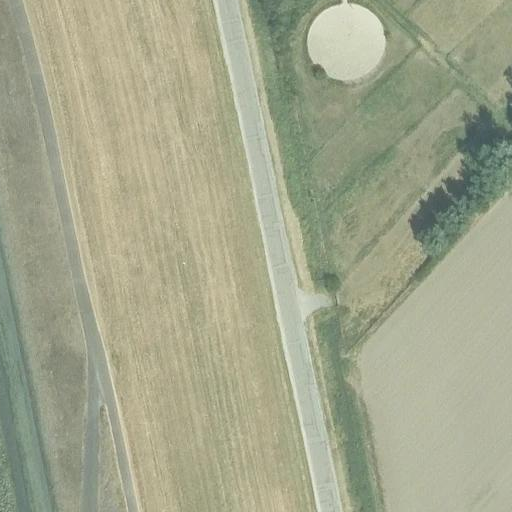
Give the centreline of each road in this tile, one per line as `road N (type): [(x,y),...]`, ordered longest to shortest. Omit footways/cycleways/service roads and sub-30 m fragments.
road 1 (residential): [(331,511),(222,0)]
road 2 (unclassified): [(101,360),(11,0)]
road 3 (unclassified): [(101,360),(131,511)]
road 4 (unclassified): [(101,360),(78,511)]
